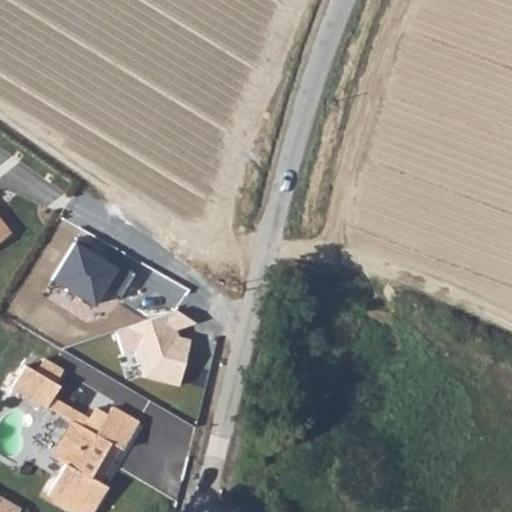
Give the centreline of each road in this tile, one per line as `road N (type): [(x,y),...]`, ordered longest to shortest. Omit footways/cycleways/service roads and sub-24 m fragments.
road 1 (tertiary): [(204,511),(289,159),(346,0)]
road 2 (track): [(269,246),(401,269),(511,326)]
